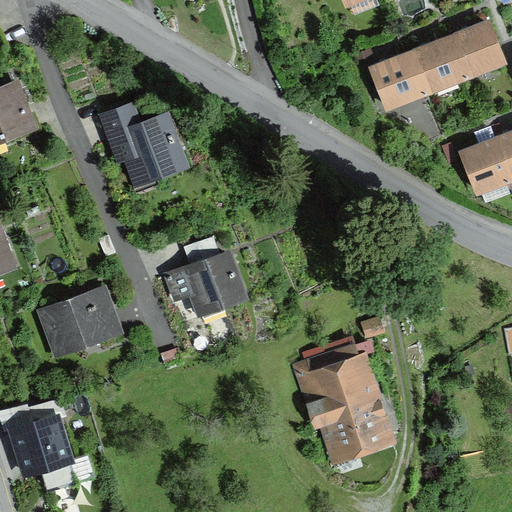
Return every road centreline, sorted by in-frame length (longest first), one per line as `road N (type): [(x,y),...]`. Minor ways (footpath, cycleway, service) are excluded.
road 1 (residential): [(151,316),(22,0)]
road 2 (residential): [(265,106),(511,253)]
